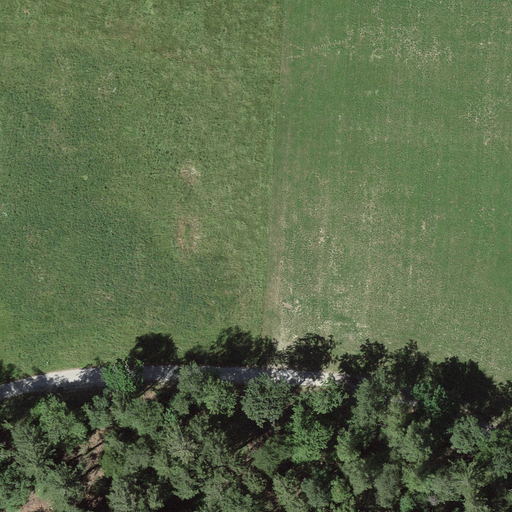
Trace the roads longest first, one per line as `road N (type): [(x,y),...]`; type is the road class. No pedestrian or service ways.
road 1 (track): [(228,381),(383,401),(484,456),(511,484)]
road 2 (track): [(228,381),(63,383),(0,394)]
